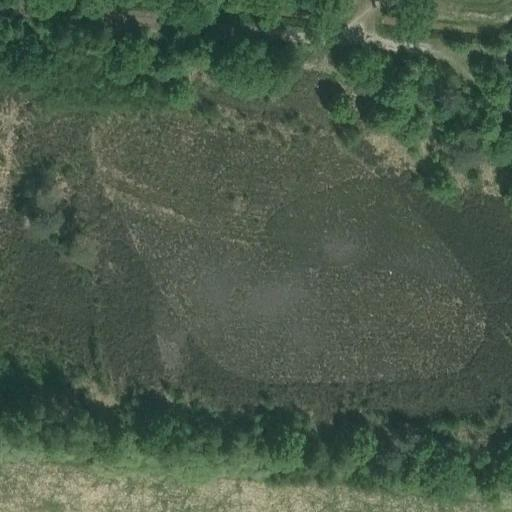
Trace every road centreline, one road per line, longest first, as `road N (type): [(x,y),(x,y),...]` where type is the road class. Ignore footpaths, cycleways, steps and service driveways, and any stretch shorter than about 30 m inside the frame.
road 1 (track): [(0,9),(355,44)]
road 2 (track): [(511,59),(355,44)]
